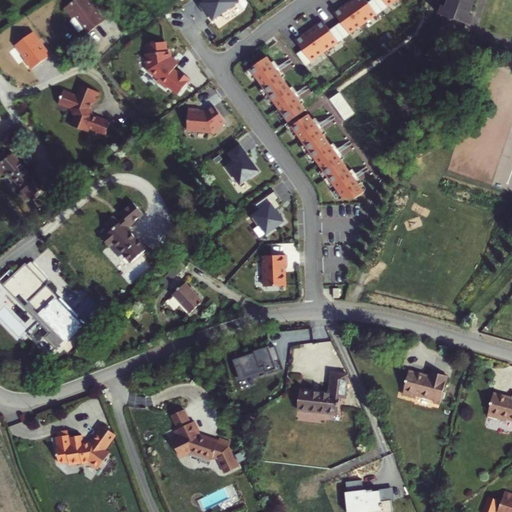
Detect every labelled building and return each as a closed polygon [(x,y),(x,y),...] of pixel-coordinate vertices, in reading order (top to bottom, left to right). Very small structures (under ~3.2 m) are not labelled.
[(93,0),(74,0),(66,6),(74,17),(78,14),(89,31),(107,19),(93,0)] [(205,0),(202,3),(214,19),(240,1),(239,0),(205,0)] [(298,54),(307,66),(313,61),(312,61),(339,41),(340,42),(351,34),(351,33),(378,14),(379,14),(390,6),(389,6),(397,0),(372,0),(370,2),(368,0),(353,0),(336,13),(343,22),(331,30),(325,21),(298,40),(304,49),(298,54)] [(469,14),(474,0),(449,0),(447,6),(443,5),(440,15),(471,25),(474,15),(469,14)] [(251,69),(289,122),(307,110),(269,56),(251,69)] [(101,92),(82,85),(78,95),(65,90),(63,95),(62,94),(60,97),(62,98),(60,102),(72,107),(71,108),(74,115),(76,116),(73,123),(81,126),(80,127),(90,131),(91,128),(92,125),(94,126),(93,130),(106,134),(111,120),(98,115),(97,117),(94,116),(91,108),(93,102),(96,103),(101,92)] [(340,90),(330,98),(346,119),(356,112),(340,90)] [(188,130),(212,132),(214,134),(222,128),(221,126),(227,122),(215,106),(207,111),(200,111),(201,109),(190,108),(188,130)] [(365,191),(367,188),(362,182),(360,184),(310,114),(292,126),(343,198),(356,198),(365,191)] [(76,116),(74,115),(71,124),(80,127),(81,126),(73,123),(76,116)] [(433,140),(414,151),(418,158),(438,147),(433,140)] [(227,168),(234,176),(235,175),(242,183),(250,177),(251,178),(261,171),(255,163),(253,165),(250,161),(251,160),(247,154),(248,153),(243,146),(232,154),(237,161),(227,168)] [(42,188),(12,152),(3,160),(1,158),(0,158),(0,170),(3,175),(8,171),(23,189),(19,192),(26,201),(42,188)] [(52,179),(60,189),(74,177),(67,167),(52,179)] [(52,179),(46,184),(54,194),(60,189),(52,179)] [(252,218),(258,227),(261,225),(267,233),(276,227),(277,228),(286,222),(280,214),(279,214),(276,211),(282,206),(278,200),(280,199),(275,191),(256,205),(261,212),(252,218)] [(109,231),(102,238),(119,258),(124,254),(131,262),(146,249),(127,227),(143,213),(133,202),(120,213),(124,218),(120,222),(114,216),(104,225),(109,231)] [(265,287),(286,286),(285,272),(285,266),(288,266),(287,255),(263,256),(264,273),(265,273),(265,287)] [(3,283),(46,332),(40,338),(36,333),(32,336),(49,355),(82,326),(44,282),(49,277),(32,257),(3,283)] [(181,271),(176,266),(162,280),(167,285),(181,271)] [(203,301),(186,282),(173,294),(190,313),(203,301)] [(238,380),(281,370),(275,345),(232,356),(238,380)] [(329,392),(300,389),(297,409),(338,413),(340,398),(345,399),(347,374),(331,372),(329,392)] [(403,395),(416,398),(416,395),(434,400),(434,402),(440,404),(447,376),(431,372),(429,378),(408,373),(403,395)] [(487,416),(497,419),(498,416),(507,418),(511,419),(511,396),(511,397),(494,393),(487,416)] [(225,473),(238,467),(229,447),(231,441),(220,438),(218,443),(200,437),(197,432),(200,431),(197,426),(193,429),(190,422),(191,422),(184,409),(182,410),(180,406),(175,408),(176,409),(177,412),(174,413),(171,415),(178,428),(174,430),(177,437),(172,439),(181,456),(190,451),(212,459),(213,457),(218,459),(225,473)] [(92,434),(94,435),(103,423),(101,422),(92,434)] [(82,460),(88,459),(91,458),(99,464),(109,450),(105,446),(116,432),(103,423),(94,435),(92,434),(89,439),(83,440),(81,432),(69,434),(70,442),(66,443),(68,449),(66,449),(67,453),(68,453),(69,458),(81,456),(82,460)] [(511,511),(511,493),(505,492),(499,511),(502,511),(511,511)] [(366,493),(345,496),(346,511),(391,511),(390,503),(381,504),(380,494),(367,496),(366,493)]
